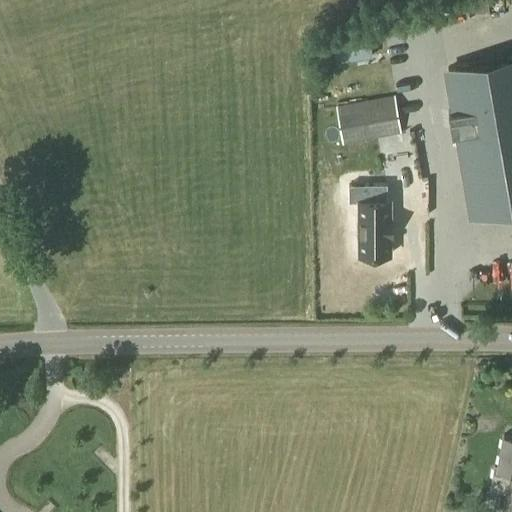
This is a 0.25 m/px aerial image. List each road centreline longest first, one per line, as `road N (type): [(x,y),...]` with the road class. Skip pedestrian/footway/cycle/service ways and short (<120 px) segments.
road 1 (tertiary): [(0,348),(511,342)]
road 2 (unknown): [(444,220),(438,39)]
road 3 (unknown): [(429,342),(444,220)]
